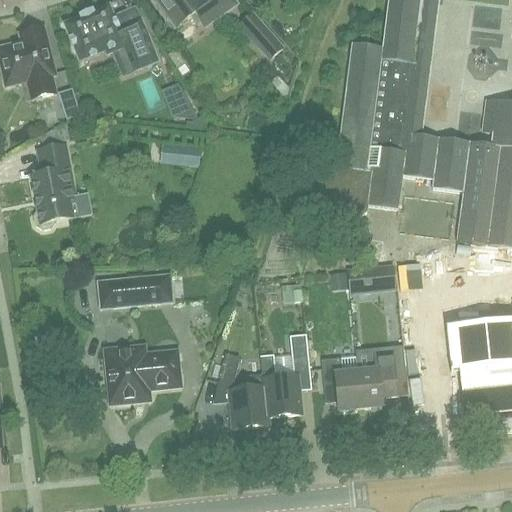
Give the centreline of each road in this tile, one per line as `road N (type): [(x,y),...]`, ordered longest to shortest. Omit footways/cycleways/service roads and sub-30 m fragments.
road 1 (unclassified): [(392,489),(183,511)]
road 2 (residential): [(351,72),(511,88)]
road 3 (unclassified): [(511,477),(392,489)]
